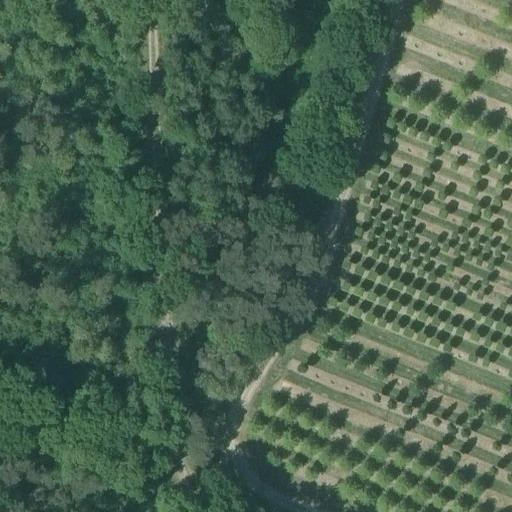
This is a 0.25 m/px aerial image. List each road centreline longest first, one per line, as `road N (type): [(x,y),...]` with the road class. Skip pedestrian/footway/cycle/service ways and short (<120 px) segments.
road 1 (track): [(297,511),(249,497),(233,447),(233,398),(306,308),(339,231),(408,0)]
road 2 (track): [(148,0),(177,471)]
